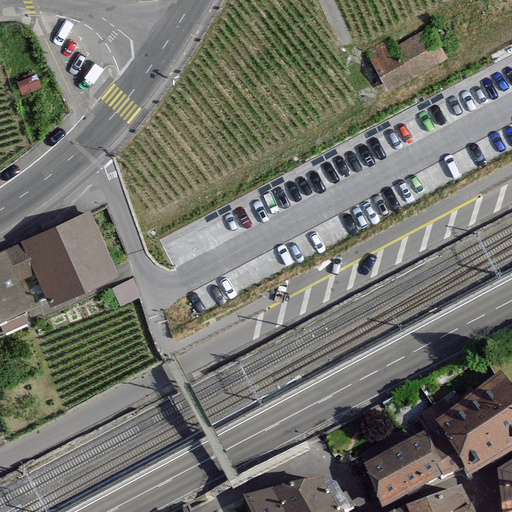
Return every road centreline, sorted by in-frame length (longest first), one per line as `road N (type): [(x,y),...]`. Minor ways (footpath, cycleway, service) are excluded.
road 1 (unclassified): [(0,453),(511,193)]
road 2 (primary): [(111,511),(511,301)]
road 3 (tertiary): [(0,209),(89,142),(154,63)]
road 4 (residential): [(362,511),(345,479),(325,465),(308,465),(208,511)]
road 5 (residential): [(0,4),(77,7),(101,17),(154,63)]
